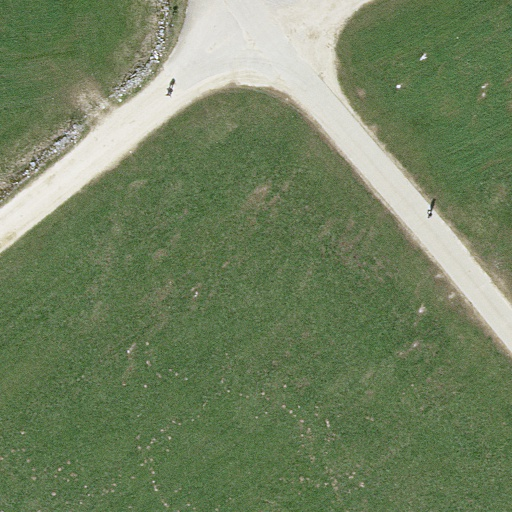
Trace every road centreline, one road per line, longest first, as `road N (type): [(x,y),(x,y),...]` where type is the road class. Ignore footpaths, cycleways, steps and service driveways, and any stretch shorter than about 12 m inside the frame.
road 1 (track): [(243,24),(511,332)]
road 2 (track): [(0,216),(243,24)]
